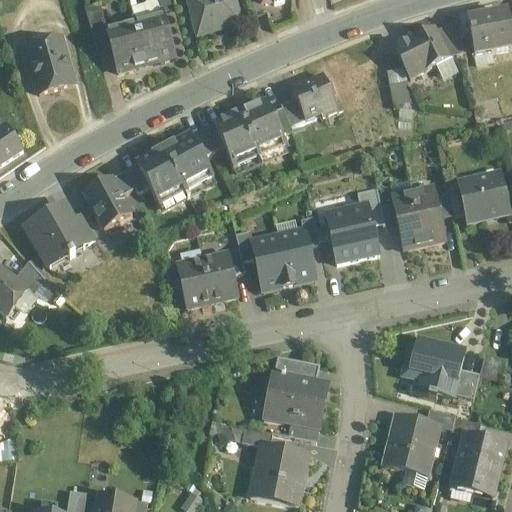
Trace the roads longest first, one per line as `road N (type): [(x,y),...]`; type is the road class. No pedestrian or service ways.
road 1 (tertiary): [(438,0),(212,89),(0,209)]
road 2 (residential): [(333,316),(89,375),(0,365)]
road 3 (residential): [(334,511),(350,384),(333,316)]
road 4 (residential): [(511,274),(333,316)]
